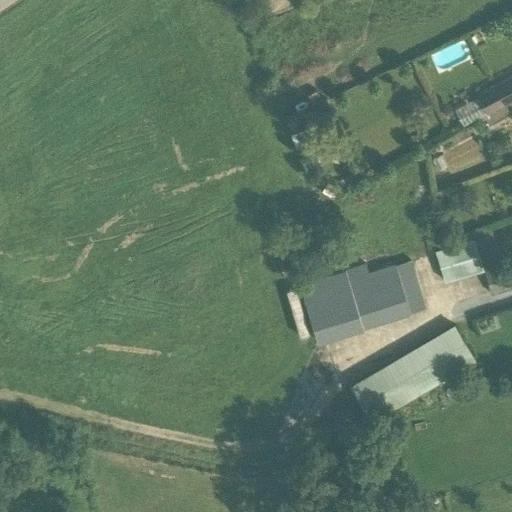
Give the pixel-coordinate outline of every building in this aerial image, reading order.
[(511,76),(477,95),(486,112),(511,98),(511,76)] [(466,123),(485,112),(474,93),(455,104),(466,123)] [(360,181),(356,172),(345,176),(349,186),(360,181)] [(474,235),(485,268),(503,263),(491,229),(474,235)] [(444,284),(483,272),(473,239),(433,251),(444,284)] [(503,263),(485,268),(484,269),(491,294),(511,286),(511,270),(511,267),(509,261),(503,263)] [(366,263),(346,269),(365,328),(384,322),(369,273),(366,263)] [(346,269),(300,284),(318,343),(365,328),(346,269)] [(369,416),(474,355),(454,322),(350,383),(369,416)]
